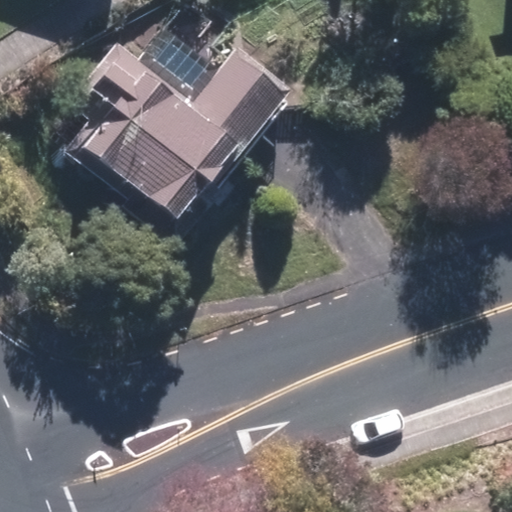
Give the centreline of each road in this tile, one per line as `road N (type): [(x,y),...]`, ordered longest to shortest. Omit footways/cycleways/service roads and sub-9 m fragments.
road 1 (tertiary): [(0,393),(500,310)]
road 2 (tertiary): [(500,310),(131,511)]
